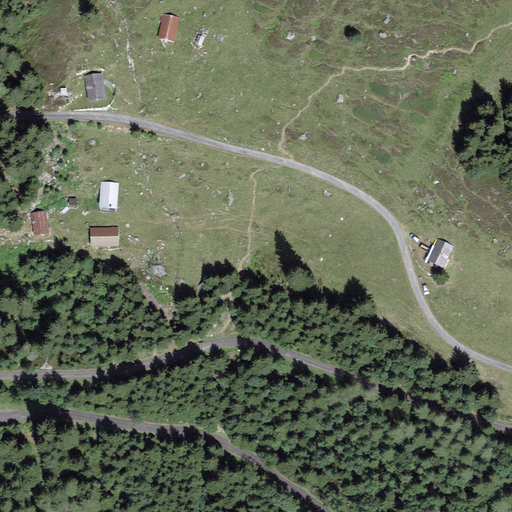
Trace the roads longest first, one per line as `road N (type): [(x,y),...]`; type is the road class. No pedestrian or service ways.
road 1 (track): [(511,369),(446,339),(427,312),(393,221),(313,171),(129,120),(0,113)]
road 2 (track): [(0,376),(94,374),(251,342),(511,431)]
road 3 (track): [(325,511),(214,438),(79,416),(0,417)]
